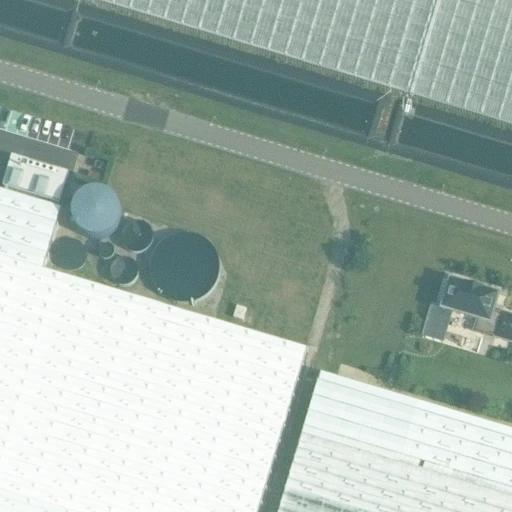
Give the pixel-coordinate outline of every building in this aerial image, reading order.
[(511,0),(80,0),(511,129),(511,0)] [(12,160),(3,189),(60,206),(69,176),(12,160)] [(0,259),(43,273),(61,212),(0,193),(0,259)] [(43,273),(0,259),(0,511),(258,511),(307,351),(43,273)] [(493,316),(498,299),(449,284),(440,313),(477,324),(474,336),(511,347),(511,317),(502,315),(501,318),(493,316)] [(511,511),(511,433),(321,376),(280,511),(511,511)]
